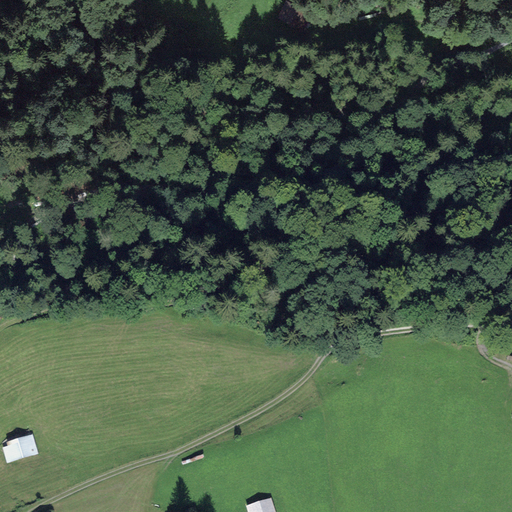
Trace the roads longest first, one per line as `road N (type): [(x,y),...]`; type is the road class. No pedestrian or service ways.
road 1 (track): [(511,296),(169,220),(137,201),(145,190),(203,184),(344,131),(403,99),(430,73),(511,40)]
road 2 (track): [(29,511),(269,404),(343,339),(511,319)]
road 3 (track): [(0,328),(83,299),(223,284),(324,251)]
road 4 (track): [(325,29),(427,20),(500,45)]
road 5 (track): [(0,238),(62,205),(140,192)]
